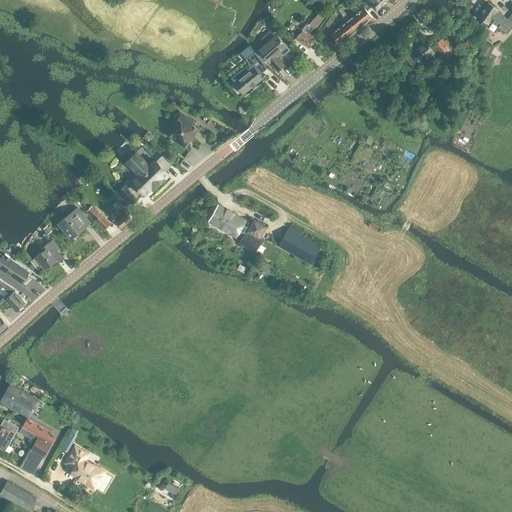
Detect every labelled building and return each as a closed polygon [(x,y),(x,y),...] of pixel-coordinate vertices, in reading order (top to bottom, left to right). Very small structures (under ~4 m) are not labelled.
[(367,0),(372,4),(371,5),(377,10),(386,0),(367,0)] [(489,3),(478,18),(483,21),(481,24),(486,28),(488,25),(490,22),(507,34),(511,26),(511,13),(511,16),(510,16),(510,18),(508,20),(497,12),(499,9),(489,3)] [(359,10),(355,6),(351,9),(355,14),(364,25),(372,18),(363,7),(359,10)] [(316,32),(327,16),(320,11),(314,20),(313,19),(309,25),(307,23),(302,29),(301,30),(297,27),(291,34),(296,38),(295,39),(309,48),(315,38),(309,34),(312,30),(316,32)] [(349,19),(344,13),(342,15),(344,17),(356,32),(364,25),(355,14),(349,19)] [(348,38),(356,32),(344,17),(342,19),(345,22),(339,27),(348,38)] [(340,45),(348,38),(339,27),(331,34),(340,45)] [(258,50),(255,52),(265,65),(269,62),(270,63),(278,72),(284,66),(283,64),(278,58),(282,55),(283,56),(290,51),(276,34),(275,35),(270,30),(266,35),(261,39),(262,40),(265,44),(258,50)] [(471,50),(473,38),(464,36),(462,48),(471,50)] [(412,53),(406,58),(413,66),(419,61),(421,64),(437,51),(443,59),(452,51),(456,48),(447,38),(444,41),(442,39),(431,48),(425,42),(412,53)] [(492,68),(498,58),(491,54),(494,48),(492,47),(494,43),(489,40),(486,42),(478,57),(478,63),(482,65),(484,61),(490,64),(489,66),(492,68)] [(250,64),(231,79),(235,83),(244,94),(262,79),(260,76),(268,69),(265,65),(255,52),(247,59),(246,60),(250,64)] [(185,147),(192,137),(199,128),(186,119),(187,117),(179,111),(172,122),(174,123),(166,133),(185,147)] [(126,185),(119,192),(131,205),(139,198),(137,197),(142,192),(144,195),(152,188),(154,189),(162,181),(161,179),(167,173),(166,172),(172,166),(162,156),(156,161),(155,160),(149,166),(141,158),(137,153),(127,162),(131,167),(139,175),(132,182),(133,184),(129,188),(126,185)] [(121,228),(132,219),(130,217),(132,216),(130,214),(132,213),(124,205),(111,216),(121,228)] [(261,242),(245,233),(248,227),(244,225),(246,221),(218,205),(208,221),(236,237),(238,235),(242,238),(239,243),(254,252),(261,242)] [(105,230),(110,224),(91,207),(87,211),(95,219),(95,220),(105,230)] [(72,239),(81,232),(80,231),(90,224),(77,208),(59,223),(72,239)] [(48,226),(44,229),(49,234),(53,231),(48,226)] [(310,264),(320,247),(288,229),(279,246),(310,264)] [(43,252),(31,261),(36,268),(42,264),(46,269),(56,260),(52,255),(57,251),(60,249),(53,240),(50,242),(41,249),(43,252)] [(0,269),(16,281),(17,280),(18,279),(23,283),(26,287),(33,280),(34,279),(27,274),(29,271),(12,259),(12,258),(5,254),(0,260),(0,269)] [(260,260),(255,271),(261,275),(263,271),(272,275),(275,268),(260,260)] [(16,291),(0,279),(0,289),(3,287),(8,293),(4,297),(16,311),(25,304),(15,293),(16,291)] [(0,333),(8,326),(0,317),(0,333)] [(29,417),(38,401),(10,385),(1,400),(29,417)] [(22,427),(19,431),(27,436),(29,431),(51,443),(56,435),(27,418),(22,427)] [(0,425),(0,448),(4,451),(10,442),(18,427),(7,421),(3,427),(0,426),(0,425)] [(68,441),(74,445),(79,436),(73,432),(68,441)] [(44,456),(50,446),(37,439),(31,449),(44,456)] [(74,447),(67,459),(76,465),(71,473),(77,477),(77,479),(91,488),(92,485),(104,492),(113,477),(101,470),(93,465),(92,466),(84,462),(88,454),(74,447)] [(0,494),(29,511),(36,498),(7,482),(0,493),(0,494)] [(170,492),(173,486),(168,483),(165,489),(170,492)]
